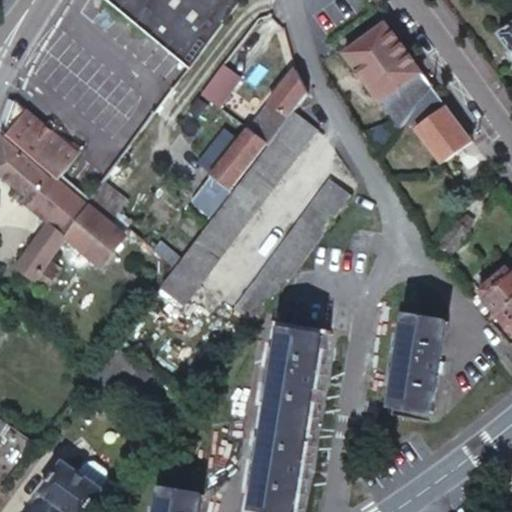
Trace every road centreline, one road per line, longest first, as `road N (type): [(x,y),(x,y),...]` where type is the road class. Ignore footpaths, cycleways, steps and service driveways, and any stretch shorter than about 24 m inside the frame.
road 1 (tertiary): [(511,147),(402,0)]
road 2 (residential): [(389,511),(511,418)]
road 3 (unknown): [(58,0),(157,90)]
